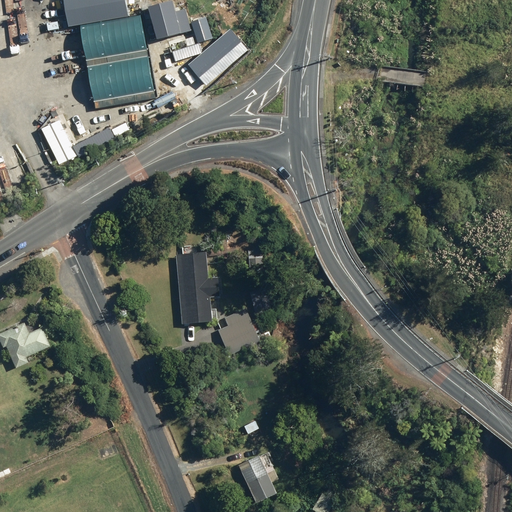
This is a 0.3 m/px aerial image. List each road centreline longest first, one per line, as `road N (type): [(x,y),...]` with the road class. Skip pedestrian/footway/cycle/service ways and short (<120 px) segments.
road 1 (unclassified): [(56,218),(187,511)]
road 2 (secondary): [(329,238),(393,330),(511,428)]
road 3 (secondary): [(293,149),(219,151),(145,167)]
road 4 (secondary): [(218,120),(265,86),(310,22)]
road 5 (track): [(298,71),(426,81)]
